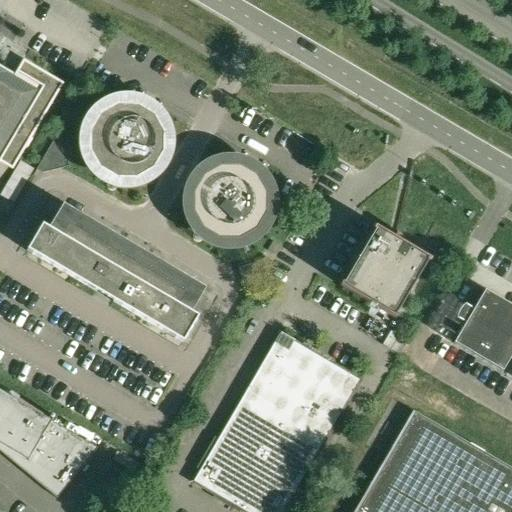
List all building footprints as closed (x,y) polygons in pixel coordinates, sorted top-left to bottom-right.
[(0,162),(12,170),(63,84),(23,60),(13,77),(0,69),(0,162)] [(167,132),(156,112),(137,101),(115,101),(96,112),(85,131),(85,153),(95,172),(114,183),(136,183),(156,173),(167,153),(167,132)] [(188,214),(199,233),(218,244),(240,244),(259,234),(270,215),(270,192),(260,173),(241,162),(218,162),(199,173),(188,192),(188,214)] [(0,211),(7,216),(13,206),(0,197),(0,211)] [(42,225),(26,251),(104,297),(131,253),(65,214),(54,233),(42,225)] [(394,239),(374,227),(340,286),(381,310),(396,319),(430,260),(396,240),(398,232),(396,232),(394,239)] [(267,251),(274,255),(279,245),(272,241),(267,251)] [(131,253),(104,297),(182,343),(197,317),(185,310),(196,291),(131,253)] [(511,308),(484,292),(473,311),(465,307),(464,305),(461,308),(458,312),(456,316),(455,321),(457,321),(464,325),(453,344),(501,373),(511,357),(511,308)] [(193,483),(220,499),(242,511),(283,511),(360,382),(279,335),(193,483)] [(0,444),(7,448),(3,455),(57,499),(58,498),(57,498),(98,448),(0,390),(0,444)] [(511,511),(511,470),(413,413),(354,511),(511,511)]
